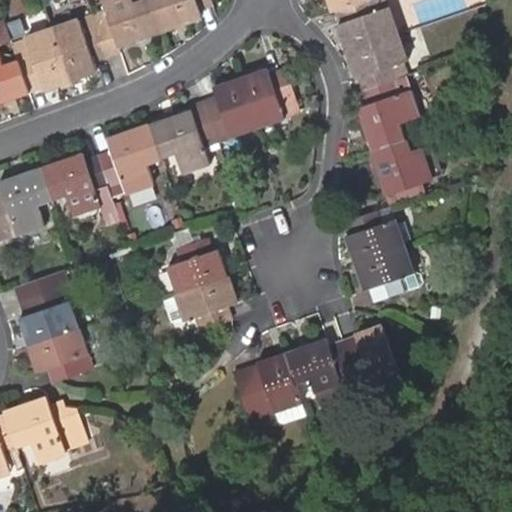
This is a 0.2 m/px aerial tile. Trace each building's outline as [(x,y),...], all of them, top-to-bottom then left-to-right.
[(0,104),(31,94),(30,91),(42,87),(43,90),(60,84),(80,77),(98,71),(94,59),(120,50),(118,45),(203,16),(200,9),(213,4),(211,0),(148,0),(136,4),(134,0),(105,0),(103,1),(110,21),(84,29),(80,20),(27,39),(28,42),(20,45),(26,60),(19,63),(18,59),(4,64),(0,52),(0,104)] [(365,1),(364,0),(330,0),(334,11),(338,10),(365,1)] [(347,52),(399,34),(390,7),(372,13),(367,0),(365,1),(338,10),(343,24),(338,25),(347,52)] [(394,83),(390,69),(409,63),(399,34),(347,52),(356,80),(360,79),(365,93),(394,83)] [(38,207),(67,197),(74,217),(102,208),(96,191),(121,183),(125,193),(153,184),(146,164),(176,154),(184,174),(210,164),(201,136),(227,127),(231,137),(287,119),(282,105),(294,100),(284,70),(271,74),(269,68),(214,88),(217,97),(191,106),(192,111),(108,140),(112,152),(87,161),(84,153),(0,182),(0,186),(1,191),(0,191),(0,241),(17,237),(45,227),(38,207)] [(83,86),(80,77),(60,84),(63,93),(83,86)] [(401,125),(420,119),(407,78),(394,83),(365,93),(369,107),(358,110),(371,152),(403,141),(404,140),(406,140),(401,125)] [(430,180),(421,153),(410,157),(404,140),(403,141),(371,152),(386,195),(418,184),(430,180)] [(442,176),(433,149),(421,153),(430,180),(442,176)] [(375,210),(422,194),(418,184),(386,195),(372,200),(375,210)] [(401,281),(414,276),(396,222),(383,225),(378,212),(348,223),(352,236),(346,238),(365,293),(371,291),(376,303),(405,293),(401,281)] [(227,309),(237,305),(219,251),(212,253),(207,241),(178,250),(183,264),(168,268),(178,297),(187,322),(197,318),(202,333),(231,323),(227,309)] [(76,268),(45,278),(50,291),(79,281),(76,268)] [(22,303),(52,293),(50,291),(45,278),(17,288),(22,303)] [(48,369),(53,384),(83,374),(79,359),(89,356),(70,302),(56,307),(52,293),(22,303),(27,316),(19,320),(38,373),(48,369)] [(187,322),(178,297),(165,302),(172,323),(177,325),(187,322)] [(202,333),(197,318),(187,322),(192,337),(202,333)] [(372,387),(401,377),(383,326),(355,336),(356,340),(329,350),(326,341),(257,365),(259,372),(246,377),(260,420),(304,406),(296,385),(312,380),(316,393),(342,385),(340,378),(366,368),(372,387)] [(0,477),(12,473),(4,450),(17,446),(18,448),(32,444),(39,464),(66,454),(61,438),(75,433),(65,405),(51,409),(48,401),(47,400),(5,414),(6,416),(0,418),(0,477)]
